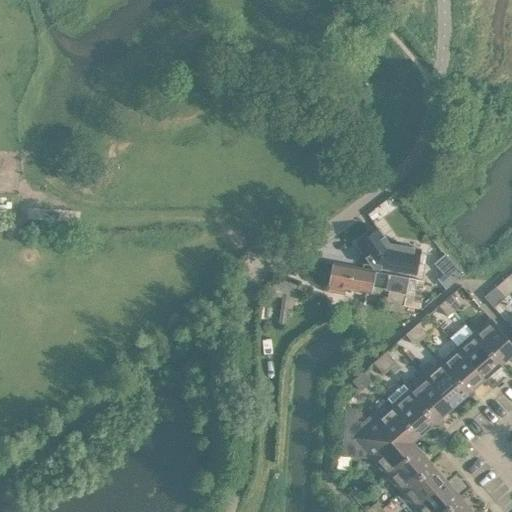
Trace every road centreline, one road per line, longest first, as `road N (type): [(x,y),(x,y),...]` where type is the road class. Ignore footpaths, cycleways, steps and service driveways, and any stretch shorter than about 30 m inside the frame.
road 1 (unclassified): [(230,511),(248,432),(255,287),(268,269),(393,183),(434,115)]
road 2 (track): [(24,190),(90,214),(214,215),(268,269)]
